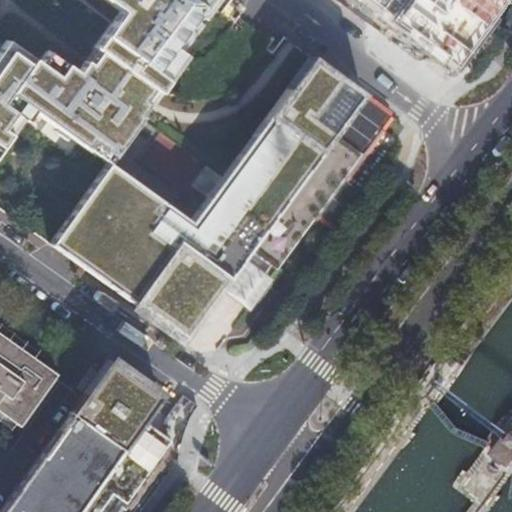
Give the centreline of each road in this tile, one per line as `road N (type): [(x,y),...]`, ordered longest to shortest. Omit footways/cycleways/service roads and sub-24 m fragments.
road 1 (primary): [(463,164),(260,432)]
road 2 (primary): [(312,474),(511,206)]
road 3 (residential): [(260,432),(0,246)]
road 4 (unclassified): [(285,0),(454,136),(463,164)]
